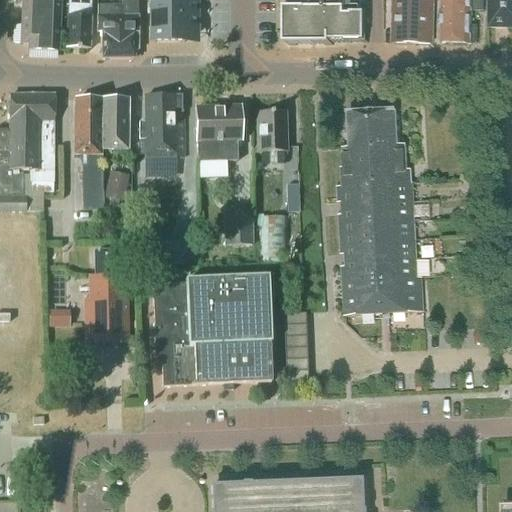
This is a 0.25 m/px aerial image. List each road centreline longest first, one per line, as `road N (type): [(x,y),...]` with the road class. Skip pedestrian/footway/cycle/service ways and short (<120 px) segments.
road 1 (residential): [(61,451),(511,429)]
road 2 (unknown): [(511,360),(504,79)]
road 3 (tertiary): [(511,80),(415,72),(242,75)]
road 4 (tertiary): [(242,75),(0,74)]
